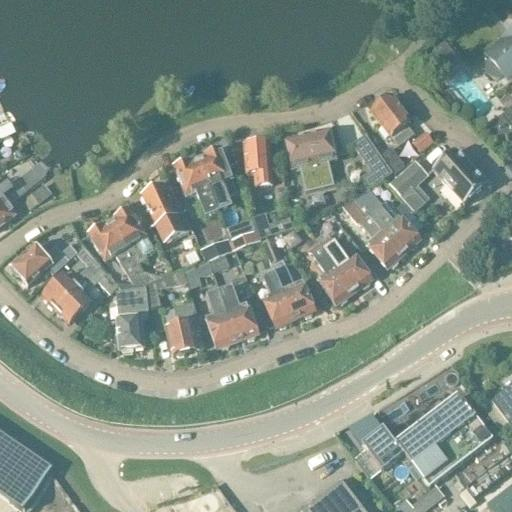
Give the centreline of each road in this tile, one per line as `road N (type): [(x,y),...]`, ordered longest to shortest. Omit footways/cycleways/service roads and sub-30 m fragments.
road 1 (residential): [(0,251),(60,214),(106,202),(136,166),(195,131),(317,115),(391,76),(506,190),(439,253)]
road 2 (tertiary): [(511,306),(462,321),(286,424),(200,446),(154,448),(79,435),(0,385)]
road 3 (residential): [(0,294),(97,370),(186,384),(374,313),(439,253)]
